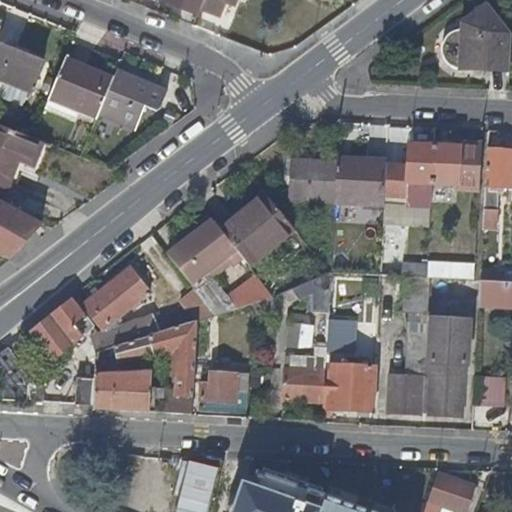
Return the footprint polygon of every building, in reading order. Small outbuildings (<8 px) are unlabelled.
[(169,0),(198,11),(199,9),(202,0),(169,0)] [(202,0),(199,9),(219,17),(225,0),(202,0)] [(505,64),(506,33),(483,2),(458,22),(457,28),(454,28),(448,30),(443,34),(440,38),(438,43),(437,50),(439,54),(442,61),(445,64),(450,67),(453,67),(456,67),(460,68),(471,59),(480,58),(480,63),(505,64)] [(0,99),(20,108),(38,64),(8,52),(7,54),(0,51),(0,99)] [(115,72),(65,53),(50,89),(100,109),(115,72)] [(505,69),(505,64),(480,63),(480,58),(471,59),(460,68),(505,69)] [(115,72),(100,109),(102,110),(137,123),(144,117),(149,104),(157,108),(164,102),(168,92),(167,88),(116,69),(115,72)] [(37,144),(0,129),(0,188),(1,189),(12,161),(28,167),(37,144)] [(382,167),(380,197),(405,198),(406,183),(428,184),(430,148),(407,146),(406,168),(382,167)] [(430,148),(428,184),(477,186),(479,150),(430,148)] [(511,151),(484,150),(480,229),(493,230),(495,184),(511,185),(511,151)] [(295,201),(329,203),(329,201),(332,161),(298,159),(295,201)] [(332,161),(329,201),(380,203),(380,197),(382,167),(382,161),(332,159),(332,161)] [(261,191),(215,228),(231,247),(238,256),(244,264),(290,228),(261,191)] [(41,227),(0,205),(0,253),(11,258),(41,227)] [(182,230),(186,234),(206,217),(203,212),(182,230)] [(177,241),(201,272),(210,264),(231,247),(215,228),(206,217),(186,234),(177,241)] [(483,233),(484,253),(499,253),(498,232),(483,233)] [(186,284),(201,272),(177,241),(161,254),(186,284)] [(231,247),(210,264),(218,273),(238,256),(231,247)] [(427,269),(427,278),(442,279),(467,281),(472,281),(473,263),(425,260),(424,269),(427,269)] [(86,338),(90,355),(112,348),(157,333),(150,308),(122,319),(116,310),(142,291),(122,267),(77,303),(96,327),(99,325),(103,330),(95,334),(86,338)] [(400,277),(427,278),(427,269),(424,269),(398,267),(398,277),(400,277)] [(477,270),(477,282),(510,284),(511,272),(477,270)] [(323,316),(325,276),(294,286),(300,301),(308,299),(307,315),(323,316)] [(427,278),(400,277),(397,317),(402,335),(399,377),(386,376),(384,413),(419,415),(419,413),(422,365),(425,316),(427,278)] [(442,279),(427,278),(425,316),(430,316),(435,316),(436,309),(440,309),(442,279)] [(430,316),(430,322),(464,324),(467,281),(442,279),(440,309),(436,309),(435,316),(430,316)] [(511,284),(510,284),(477,282),(475,307),(511,309),(511,284)] [(192,292),(211,315),(224,311),(218,303),(203,284),(192,292)] [(171,301),(189,322),(192,321),(206,317),(211,315),(192,292),(188,287),(171,301)] [(224,301),(230,309),(247,303),(249,302),(269,295),(263,287),(224,301)] [(273,307),(269,295),(249,302),(253,314),(273,307)] [(218,303),(224,311),(230,309),(224,301),(218,303)] [(89,328),(67,302),(26,336),(42,354),(39,357),(46,365),(89,328)] [(192,321),(192,333),(205,333),(206,317),(192,321)] [(288,317),(288,326),(310,327),(310,318),(288,317)] [(157,333),(112,348),(117,359),(173,345),(169,396),(160,396),(159,414),(187,416),(189,382),(190,367),(190,357),(192,333),(192,321),(189,322),(157,333)] [(422,365),(419,413),(456,416),(458,367),(461,367),(464,324),(430,322),(427,366),(422,365)] [(287,349),(309,351),(310,327),(288,326),(287,349)] [(350,328),(326,326),(325,339),(349,341),(350,328)] [(17,336),(0,349),(0,381),(1,383),(0,406),(40,408),(40,403),(43,370),(17,336)] [(349,341),(325,339),(324,352),(348,354),(349,341)] [(112,348),(90,355),(89,380),(88,404),(88,411),(152,414),(153,396),(153,384),(144,384),(144,375),(111,374),(112,348)] [(321,374),(322,351),(309,351),(308,359),(287,358),(287,371),(280,370),(279,400),(317,401),(318,374),(321,374)] [(243,390),(244,373),(228,372),(228,366),(216,365),(216,358),(190,357),(190,367),(205,368),(204,383),(197,382),(196,403),(230,404),(231,390),(243,390)] [(369,413),(371,366),(327,364),(326,385),(320,385),(319,410),(369,413)] [(205,368),(190,367),(189,382),(197,382),(204,383),(205,368)] [(472,376),(470,404),(500,406),(501,377),(472,376)] [(88,404),(89,380),(74,379),(71,383),(69,404),(88,404)] [(215,511),(225,470),(188,461),(176,511),(215,511)] [(229,511),(416,511),(417,511),(399,507),(397,511),(389,511),(258,469),(254,484),(242,480),(229,511)] [(421,511),(464,511),(472,489),(436,477),(427,504),(424,503),(421,511)]
